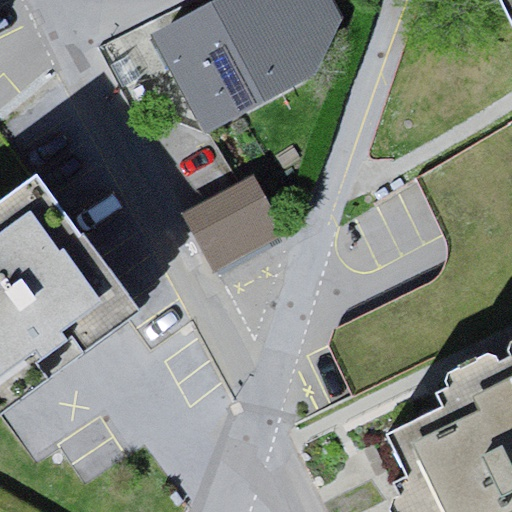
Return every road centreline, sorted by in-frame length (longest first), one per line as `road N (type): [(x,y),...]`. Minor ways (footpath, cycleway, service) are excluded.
road 1 (residential): [(53,7),(261,411)]
road 2 (residential): [(261,411),(386,0)]
